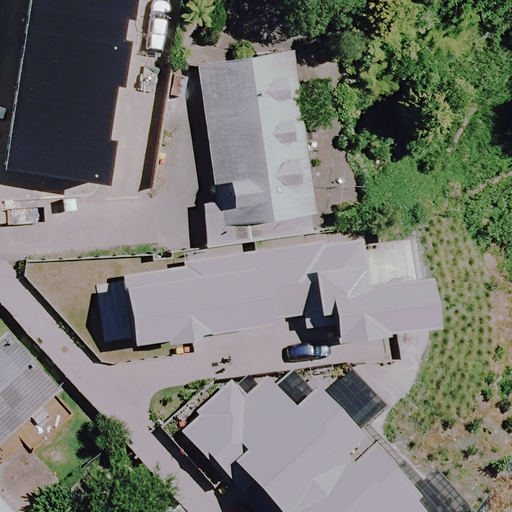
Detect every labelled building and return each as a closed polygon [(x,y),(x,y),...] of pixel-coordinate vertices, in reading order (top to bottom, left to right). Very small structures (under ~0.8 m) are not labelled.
[(140,0),(35,0),(25,54),(110,70),(117,38),(133,41),(140,0)] [(205,164),(211,205),(191,208),(194,235),(239,228),(310,218),(286,51),(191,64),(205,164)] [(137,125),(72,125),(72,200),(137,201),(137,125)] [(239,484),(241,472),(269,476),(299,282),(217,269),(188,464),(207,467),(205,479),(239,484)] [(0,336),(0,511),(9,511),(0,501),(0,449),(57,397),(0,336)]
